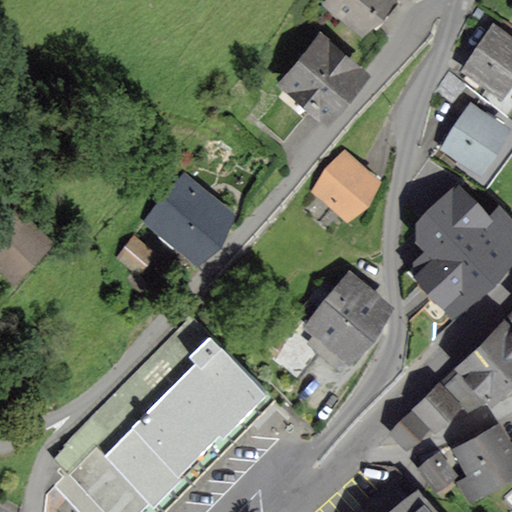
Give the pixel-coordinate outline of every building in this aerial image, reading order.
[(394,0),(326,0),(322,7),(365,39),(394,0)] [(511,91),(511,36),(490,23),(460,72),(506,101),(511,91)] [(368,68),(320,32),(279,87),(327,123),(368,68)] [(511,131),(511,130),(467,102),(438,149),(483,177),(511,131)] [(381,186),(341,154),(309,194),(350,225),(381,186)] [(239,215),(184,173),(145,224),(200,266),(239,215)] [(492,215),(458,183),(416,224),(415,242),(425,251),(414,259),(417,283),(454,321),(511,262),(511,216),(501,206),(492,215)] [(56,241),(13,207),(0,224),(0,268),(21,285),(56,241)] [(161,257),(132,235),(115,259),(143,280),(161,257)] [(392,309),(347,273),(301,331),(310,337),(305,344),(340,371),(347,362),(349,363),(392,309)] [(161,511),(277,396),(192,316),(55,457),(68,473),(53,488),(66,499),(80,511),(161,511)] [(511,386),(511,326),(509,323),(445,378),(473,410),(484,401),(489,407),(511,386)] [(464,409),(439,383),(414,408),(438,434),(464,409)] [(430,430),(412,411),(390,430),(408,450),(430,430)] [(511,480),(511,442),(501,424),(455,451),(469,474),(457,481),(470,504),(511,480)] [(457,476),(438,453),(420,468),(439,491),(457,476)] [(438,511),(415,488),(390,511),(438,511)] [(80,511),(66,499),(61,511),(80,511)] [(0,511),(13,511),(15,510),(0,502),(0,511)]
